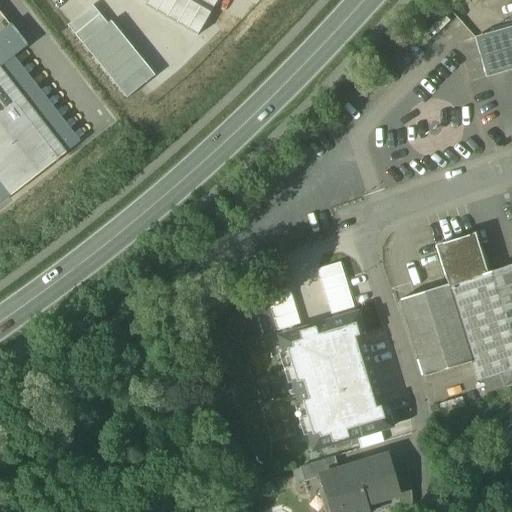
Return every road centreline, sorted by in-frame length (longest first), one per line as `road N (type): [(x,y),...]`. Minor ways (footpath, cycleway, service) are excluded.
road 1 (primary): [(0,325),(112,242),(231,137),(363,0)]
road 2 (residential): [(375,213),(425,413),(438,511)]
road 3 (residential): [(375,213),(511,169)]
